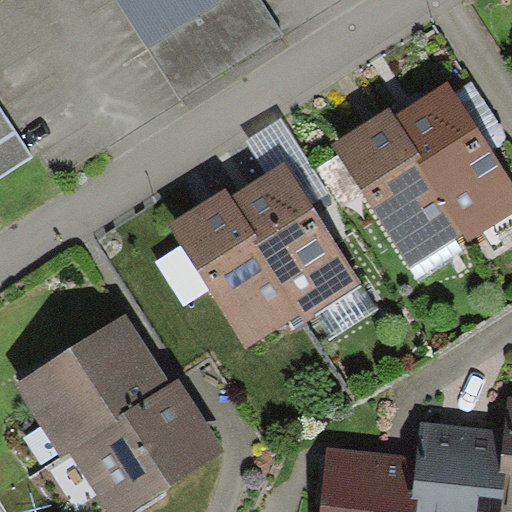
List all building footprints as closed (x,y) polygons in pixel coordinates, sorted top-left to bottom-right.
[(271,0),(125,0),(182,85),(284,18),(271,0)] [(393,107),(449,197),(456,208),(509,176),(446,75),(393,107)] [(0,163),(31,143),(0,95),(0,163)] [(387,96),(335,128),(398,229),(449,197),(393,107),(387,96)] [(231,188),(284,277),(293,291),(348,258),(286,155),(231,188)] [(231,188),(174,222),(227,311),(284,277),(231,188)] [(157,378),(114,316),(27,376),(69,438),(77,433),(157,378)] [(157,378),(77,433),(120,496),(208,436),(164,373),(157,378)] [(505,425),(499,497),(511,498),(511,391),(508,392),(505,425)] [(414,451),(408,511),(497,511),(499,497),(505,425),(417,418),(414,451)] [(408,511),(414,451),(326,444),(320,511),(408,511)]
